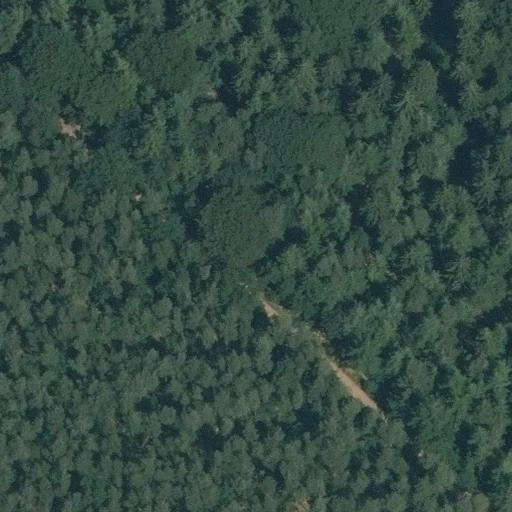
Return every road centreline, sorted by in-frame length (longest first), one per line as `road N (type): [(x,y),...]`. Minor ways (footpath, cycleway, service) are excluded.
road 1 (track): [(484,511),(0,73)]
road 2 (unknown): [(0,77),(43,48),(234,0)]
